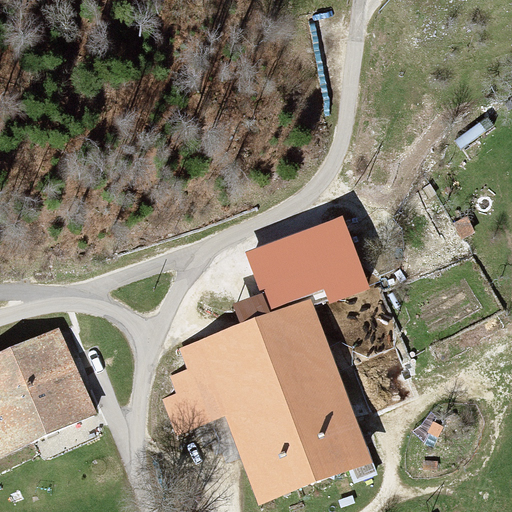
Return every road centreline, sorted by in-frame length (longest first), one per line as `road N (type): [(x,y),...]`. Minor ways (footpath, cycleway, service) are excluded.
road 1 (unclassified): [(148,511),(137,432),(151,339),(200,252),(310,195),(333,162),(350,107),(362,0)]
road 2 (track): [(200,252),(0,319)]
road 3 (track): [(0,295),(69,295),(109,308),(151,339)]
